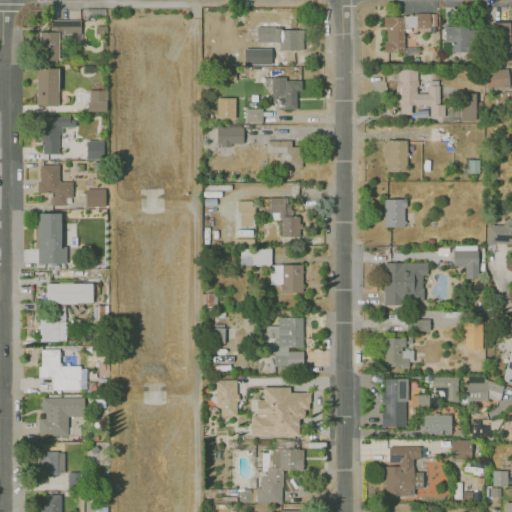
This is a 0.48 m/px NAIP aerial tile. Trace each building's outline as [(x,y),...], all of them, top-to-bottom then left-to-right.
[(383,15),(384,52),(403,52),(403,27),(428,27),(428,14),(383,15)] [(80,19),(50,19),(50,31),(38,31),(38,60),(58,60),(58,33),(80,33),(80,19)] [(443,41),(450,41),(450,51),(472,52),(473,27),(443,26),(443,41)] [(278,49),(298,49),(297,27),(256,27),(256,42),(278,41),(278,49)] [(243,64),(271,63),(270,47),(243,48),(243,64)] [(57,105),(57,67),(36,67),(35,105),(57,105)] [(416,68),(389,69),(391,106),(399,105),(400,113),(410,113),(410,105),(428,104),(429,116),(444,116),(443,103),(439,104),(438,85),(426,86),(426,93),(417,93),(416,68)] [(505,69),(490,68),(489,86),(499,86),(499,82),(504,82),(505,69)] [(270,76),(271,107),(296,106),(296,89),(301,89),(300,79),(285,79),(285,76),(270,76)] [(87,111),(105,110),(105,89),(87,89),(87,111)] [(475,93),(461,93),(461,121),(475,121),(475,93)] [(234,118),(234,97),(215,97),(215,117),(234,118)] [(244,122),(261,123),(262,108),(244,108),(244,122)] [(41,153),(59,153),(58,127),(73,127),(73,116),(40,117),(41,153)] [(242,144),(242,125),(215,126),(215,145),(242,144)] [(300,166),(300,146),(290,146),(290,139),(265,140),(265,152),(280,152),(281,167),(300,166)] [(406,139),(383,139),(383,171),(405,171),(406,139)] [(103,140),(85,141),(86,159),(103,159),(103,140)] [(50,205),(66,204),(65,197),(72,197),(71,180),(58,181),(58,164),(38,164),(39,192),(50,191),(50,205)] [(104,188),(85,188),(85,206),(104,206),(104,188)] [(280,236),(299,235),(299,216),(289,216),(289,197),(262,197),(262,218),(280,218),(280,236)] [(383,226),(404,226),(404,198),(383,198),(383,226)] [(65,263),(66,246),(59,245),(60,213),(38,212),(37,263),(65,263)] [(486,244),(511,243),(511,217),(498,224),(486,225),(486,244)] [(464,278),(477,278),(476,244),(452,245),(453,265),(463,265),(464,278)] [(269,249),(239,248),(239,264),(269,265),(269,249)] [(426,262),(384,261),(383,302),(422,303),(422,274),(426,274),(426,262)] [(279,291),(301,291),(300,264),(269,265),(269,283),(279,283),(279,291)] [(91,302),(91,282),(45,283),(45,306),(40,306),(40,340),(64,340),(64,303),(91,302)] [(481,349),(481,316),(463,316),(463,349),(481,349)] [(302,317),(277,317),(276,325),(268,325),(268,339),(273,339),(272,365),(302,365),(302,348),(301,348),(302,317)] [(430,321),(408,317),(406,327),(428,331),(430,321)] [(411,349),(404,349),(404,337),(382,337),(383,367),(411,366),(411,349)] [(511,341),(502,379),(511,381),(511,341)] [(51,389),(79,389),(78,365),(58,366),(58,349),(39,349),(39,377),(51,377),(51,389)] [(463,399),(500,400),(501,382),(483,382),(483,375),(464,375),(463,399)] [(457,377),(432,376),(432,386),(447,386),(446,401),(456,401),(457,377)] [(406,377),(382,377),(381,426),(405,426),(406,377)] [(235,379),(214,380),(215,407),(219,407),(220,415),(236,415),(235,379)] [(298,435),(298,416),(303,416),(303,408),(309,408),(309,392),(289,392),(289,386),(262,386),(262,399),(249,399),(249,435),(298,435)] [(437,396),(416,395),(416,409),(436,409),(437,396)] [(67,435),(67,416),(83,416),(83,396),(41,397),(42,418),(37,418),(38,435),(67,435)] [(450,414),(421,413),(421,433),(450,434),(450,414)] [(490,438),(490,420),(471,419),(471,437),(490,438)] [(450,459),(471,459),(470,440),(450,440),(450,459)] [(383,496),(412,496),(412,488),(422,488),(422,471),(413,471),(413,458),(421,458),(421,446),(388,446),(388,464),(383,464),(383,496)] [(281,470),(302,470),(302,449),(260,448),(260,488),(252,488),(252,502),(281,502),(281,470)] [(40,450),(41,479),(66,478),(66,479),(71,479),(71,474),(62,474),(61,450),(40,450)] [(506,470),(491,470),(492,485),(506,484),(506,470)] [(40,511),(62,511),(62,493),(40,494),(40,511)] [(511,511),(511,501),(503,502),(503,511),(511,511)]
